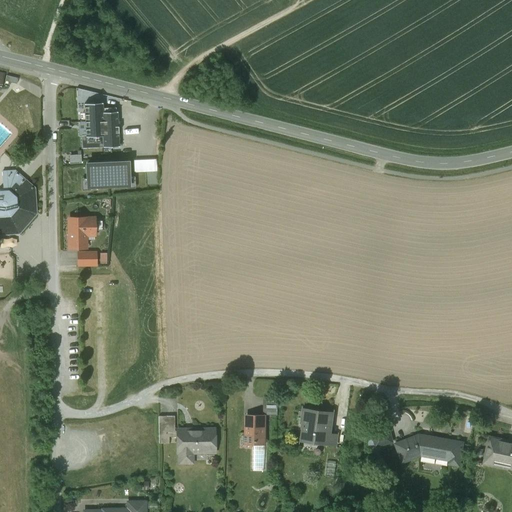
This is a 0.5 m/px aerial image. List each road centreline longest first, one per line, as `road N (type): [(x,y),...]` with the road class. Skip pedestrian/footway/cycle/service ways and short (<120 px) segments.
road 1 (tertiary): [(511,152),(409,160),(46,67)]
road 2 (residential): [(511,413),(462,396),(256,372),(60,410)]
road 3 (residential): [(60,410),(46,67)]
road 4 (track): [(163,96),(181,72),(306,0)]
